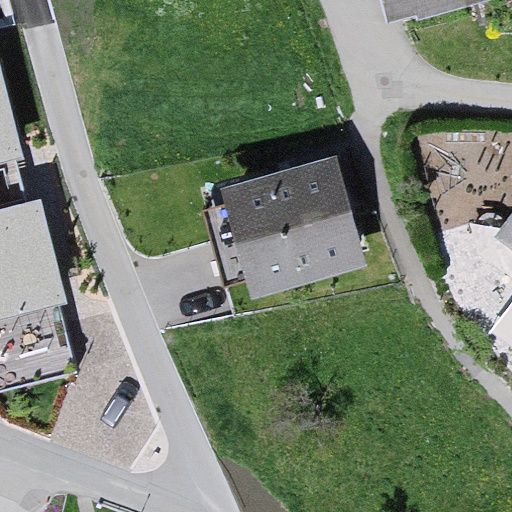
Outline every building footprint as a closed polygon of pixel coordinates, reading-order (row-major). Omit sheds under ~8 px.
[(394,0),(399,21),(492,0),(394,0)] [(0,156),(21,151),(0,64),(0,156)] [(330,165),(227,196),(255,291),(358,261),(330,165)] [(63,297),(36,194),(0,202),(0,388),(73,369),(55,299),(63,297)] [(511,220),(501,235),(511,243),(511,308),(493,332),(511,345),(511,220)]
